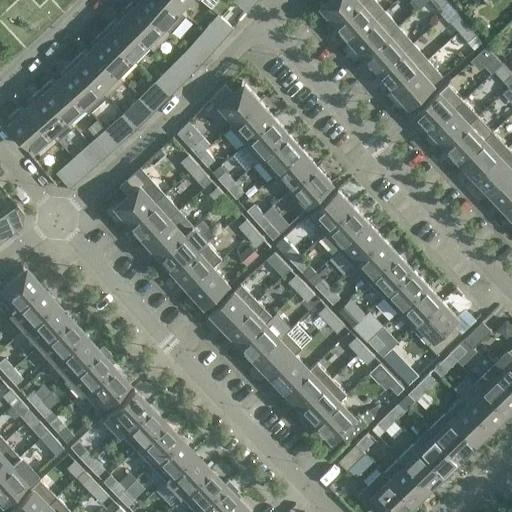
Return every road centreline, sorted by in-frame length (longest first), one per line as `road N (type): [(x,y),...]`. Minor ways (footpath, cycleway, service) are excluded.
road 1 (residential): [(56,220),(242,40),(261,33),(282,40),(511,293)]
road 2 (residential): [(328,511),(56,220)]
